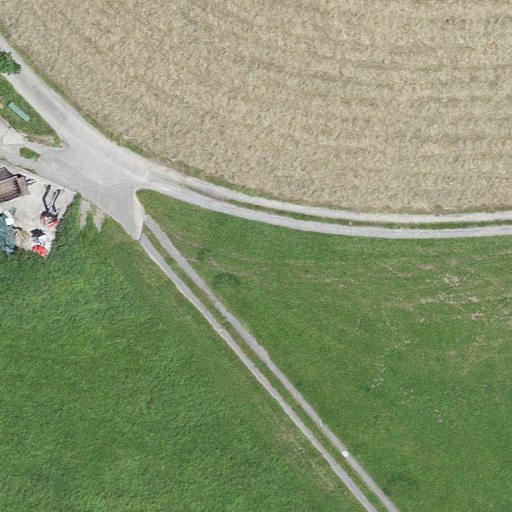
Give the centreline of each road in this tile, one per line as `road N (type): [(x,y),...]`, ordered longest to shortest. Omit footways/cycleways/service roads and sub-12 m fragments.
road 1 (track): [(380,511),(139,226),(96,151)]
road 2 (track): [(511,220),(435,226),(309,218),(156,180),(96,151)]
road 3 (track): [(96,151),(0,52)]
